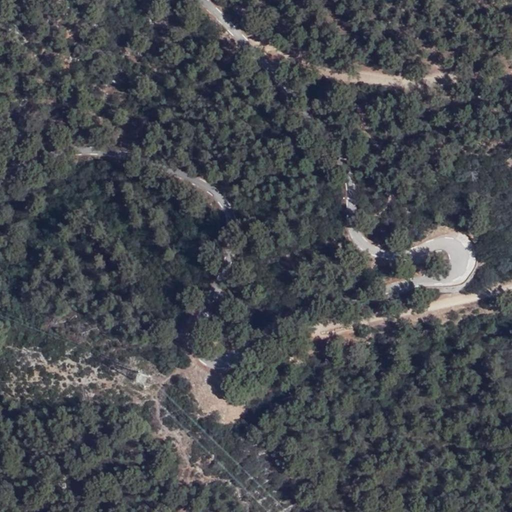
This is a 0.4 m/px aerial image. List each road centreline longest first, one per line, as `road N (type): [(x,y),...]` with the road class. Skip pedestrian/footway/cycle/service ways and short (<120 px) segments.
road 1 (unclassified): [(0,169),(89,151),(139,158),(216,193),(231,218),(195,335),(213,365),(316,312),(451,279),(463,259),(454,244),(404,256),(364,243),(331,139),(202,0)]
road 2 (track): [(511,76),(376,77),(317,68),(237,39)]
road 3 (track): [(316,312),(319,328),(351,329),(511,288)]
